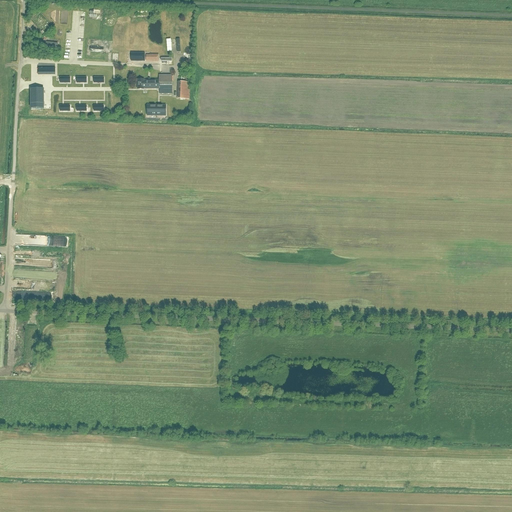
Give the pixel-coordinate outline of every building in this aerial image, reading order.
[(88,29),(88,21),(80,20),(80,29),(88,29)] [(131,53),(131,61),(131,60),(138,60),(138,61),(144,61),(144,62),(144,54),(131,53)] [(113,54),(113,62),(126,62),(126,54),(113,54)] [(147,89),(160,89),(159,94),(172,94),(172,76),(160,76),(160,80),(143,80),(138,80),(138,89),(147,89)] [(178,82),(177,99),(189,100),(190,83),(178,82)] [(31,109),(44,109),(44,89),(37,89),(37,87),(34,87),(34,89),(30,89),(31,109)] [(147,106),(147,116),(156,116),(156,106),(147,106)] [(156,106),(156,116),(166,116),(166,106),(156,106)]
